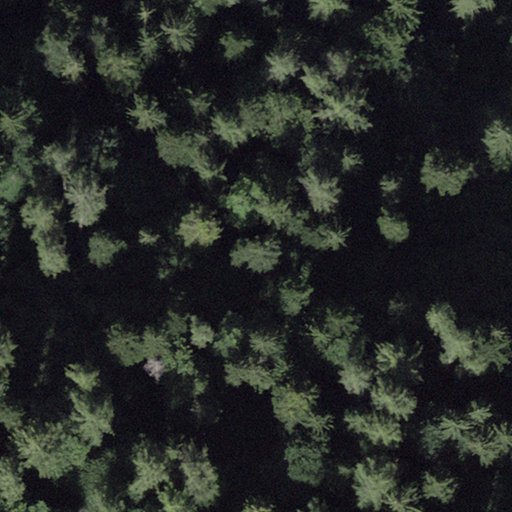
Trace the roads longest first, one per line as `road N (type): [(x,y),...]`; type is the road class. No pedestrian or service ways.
road 1 (track): [(331,0),(433,53),(480,58),(511,46)]
road 2 (track): [(0,25),(45,26),(121,0)]
